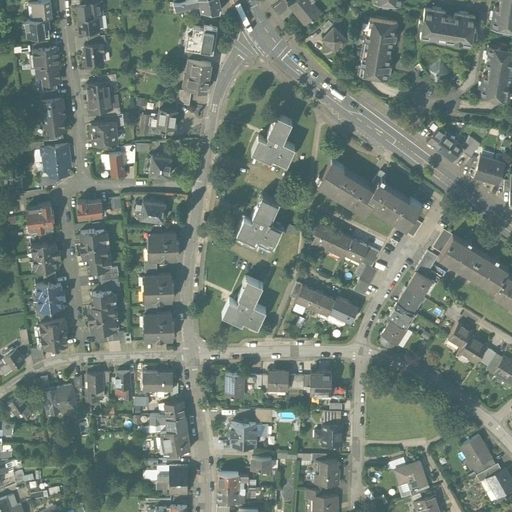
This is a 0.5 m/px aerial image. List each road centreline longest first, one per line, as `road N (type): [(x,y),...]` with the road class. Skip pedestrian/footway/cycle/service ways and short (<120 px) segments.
road 1 (secondary): [(263,36),(511,230)]
road 2 (residential): [(0,395),(67,359),(189,355)]
road 3 (residential): [(85,183),(63,0)]
road 4 (residential): [(361,355),(373,311),(443,201)]
road 5 (residential): [(361,355),(189,355)]
road 6 (residential): [(189,355),(188,282),(202,186)]
road 7 (residential): [(189,355),(204,511)]
road 8 (residential): [(361,355),(355,505)]
road 9 (residential): [(62,191),(80,340)]
road 10 (residential): [(490,425),(423,375),(361,355)]
